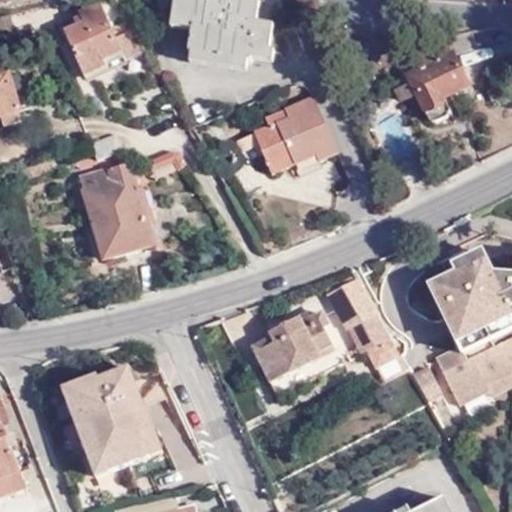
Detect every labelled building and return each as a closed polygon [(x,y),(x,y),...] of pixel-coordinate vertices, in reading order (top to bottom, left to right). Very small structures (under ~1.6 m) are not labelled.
[(107,0),(122,38),(138,32),(140,31),(124,0),(107,0)] [(191,32),(188,53),(191,54),(246,63),(250,64),(250,60),(252,50),(268,53),(271,26),(256,23),(258,6),(240,4),(226,1),(225,0),(175,0),(173,18),(193,22),(191,32)] [(62,29),(79,77),(88,73),(129,58),(146,52),(138,32),(122,38),(113,42),(98,5),(79,13),(83,22),(62,29)] [(12,15),(0,18),(0,37),(1,39),(18,35),(12,15)] [(193,22),(173,18),(171,29),(191,32),(193,22)] [(404,67),(410,82),(415,93),(428,122),(436,126),(450,120),(452,113),(446,99),(470,88),(455,57),(476,49),(473,32),(466,33),(412,45),(419,61),(424,58),(428,66),(412,73),(408,66),(404,67)] [(272,63),(274,54),(268,53),(252,50),(250,60),(272,63)] [(246,63),(191,54),(189,65),(245,74),(246,63)] [(131,63),(129,58),(88,73),(90,79),(131,63)] [(28,109),(23,92),(17,94),(12,78),(10,71),(0,74),(0,117),(17,112),(28,109)] [(22,75),(12,78),(17,94),(23,92),(27,91),(22,75)] [(401,100),(415,93),(410,82),(395,88),(401,100)] [(255,137),(264,158),(271,174),(294,164),(316,155),(319,161),(338,152),(313,99),(265,119),(269,129),(255,137)] [(21,122),(17,112),(0,117),(0,118),(3,127),(21,122)] [(115,136),(88,148),(96,164),(123,152),(115,136)] [(248,165),(264,158),(255,137),(239,144),(248,165)] [(316,155),(294,164),(301,179),(323,169),(319,161),(316,155)] [(417,156),(415,157),(399,165),(397,166),(408,188),(428,178),(417,156)] [(56,175),(52,161),(31,167),(36,182),(56,175)] [(130,166),(78,180),(104,263),(155,247),(130,166)] [(31,167),(0,177),(0,181),(4,192),(36,182),(31,167)] [(511,277),(489,276),(480,255),(453,268),(456,276),(429,289),(457,350),(436,360),(459,408),(489,394),(487,389),(511,378),(511,277)] [(352,332),(376,320),(356,285),(347,289),(345,284),(339,287),(342,292),(326,300),(346,336),(352,332)] [(282,333),(250,349),(270,389),(294,377),(293,374),(312,365),(310,361),(330,351),(317,325),(286,341),(282,333)] [(396,364),(403,377),(404,378),(408,377),(390,345),(370,356),(380,372),(396,364)] [(380,372),(387,385),(403,377),(396,364),(380,372)] [(93,378),(61,391),(96,479),(159,454),(126,370),(95,382),(93,378)] [(430,373),(415,381),(430,408),(445,401),(430,373)] [(511,388),(511,378),(487,389),(489,394),(492,399),(511,388)] [(0,505),(29,495),(1,417),(0,417),(0,505)] [(196,511),(192,494),(143,507),(143,511),(196,511)] [(451,511),(446,502),(426,511),(451,511)]
